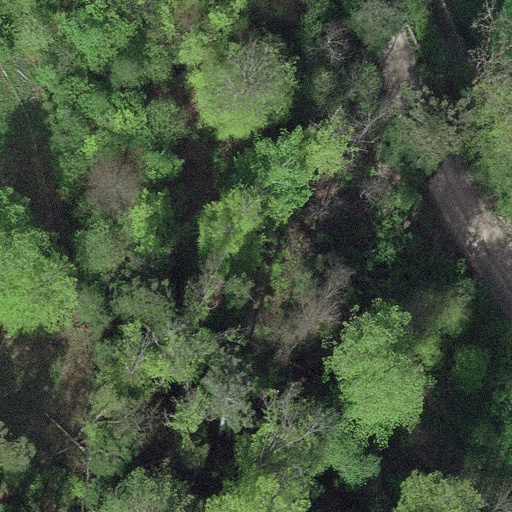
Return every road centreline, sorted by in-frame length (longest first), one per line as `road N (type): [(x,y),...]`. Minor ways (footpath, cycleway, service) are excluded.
road 1 (track): [(381,0),(430,130),(511,268)]
road 2 (track): [(444,0),(479,102),(511,143)]
